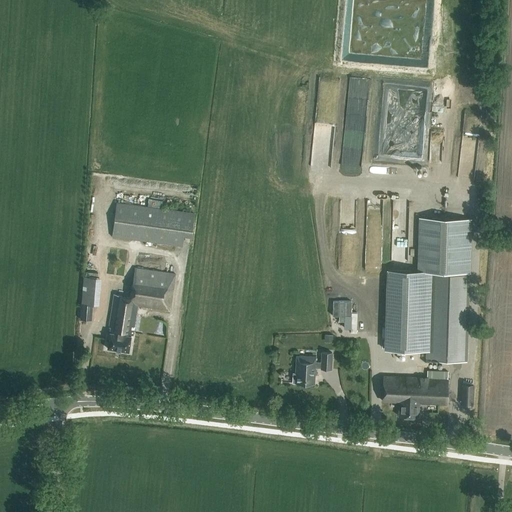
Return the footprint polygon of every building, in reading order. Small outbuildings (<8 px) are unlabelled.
[(191,236),(194,214),(116,204),(112,236),(182,245),(184,235),(191,236)] [(389,270),(386,350),(426,351),(426,360),(465,361),(470,219),(420,217),(419,271),(389,270)] [(169,310),(175,274),(134,268),(130,297),(114,295),(108,329),(110,329),(107,347),(128,351),(131,335),(132,336),(137,306),(169,310)] [(98,306),(100,278),(83,277),(80,319),(91,320),(92,305),(98,306)] [(349,327),(355,327),(356,307),(350,307),(350,301),(332,300),(332,314),(338,314),(337,320),(343,320),(343,323),(349,324),(349,327)] [(331,369),(332,352),(322,351),(321,362),(315,362),(315,356),(296,355),(295,373),(293,373),(293,382),(314,383),(315,367),(321,367),(321,368),(331,369)] [(447,403),(448,371),(426,371),(426,378),(383,376),(382,400),(399,401),(398,416),(418,417),(419,402),(447,403)]
